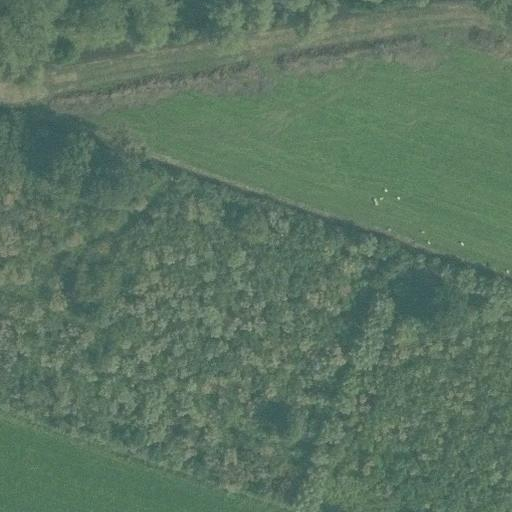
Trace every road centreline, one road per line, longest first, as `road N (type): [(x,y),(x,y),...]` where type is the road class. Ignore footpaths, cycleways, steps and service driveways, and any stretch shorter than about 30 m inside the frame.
road 1 (track): [(277,0),(121,26)]
road 2 (track): [(121,26),(0,48)]
